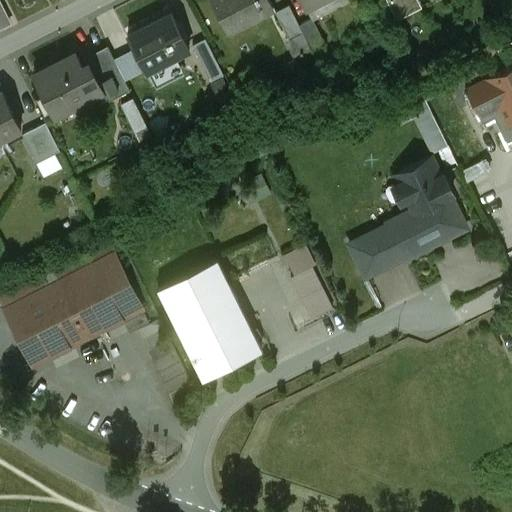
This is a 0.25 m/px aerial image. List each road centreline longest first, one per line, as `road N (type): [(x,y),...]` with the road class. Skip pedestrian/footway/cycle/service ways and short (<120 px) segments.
road 1 (residential): [(426,314),(388,319),(227,400),(208,426),(177,511)]
road 2 (tertiary): [(0,422),(166,511)]
